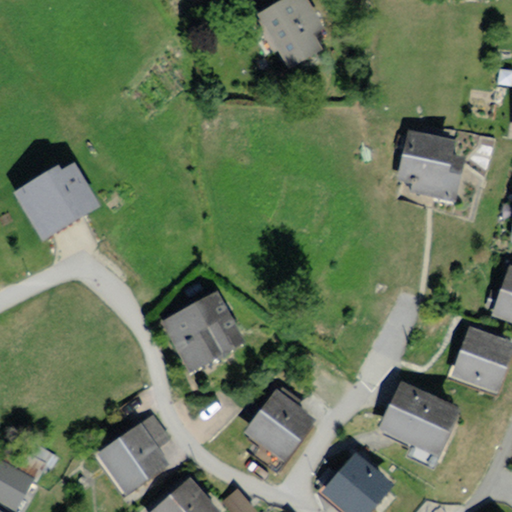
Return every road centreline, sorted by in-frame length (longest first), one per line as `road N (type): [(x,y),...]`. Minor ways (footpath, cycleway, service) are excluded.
road 1 (residential): [(301,503),(199,459),(170,420),(158,353),(137,312),(85,268),(0,306)]
road 2 (residential): [(301,503),(316,447),(421,295),(429,226)]
